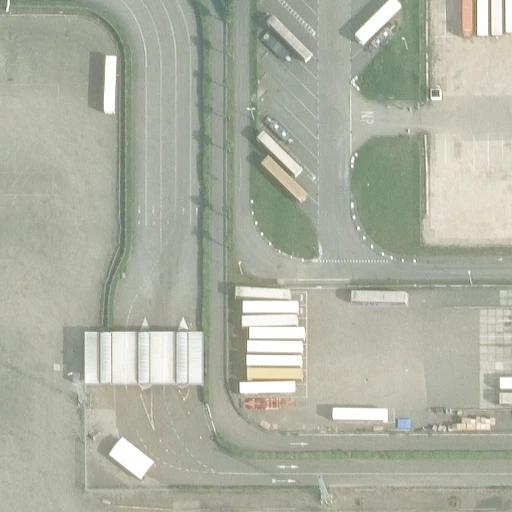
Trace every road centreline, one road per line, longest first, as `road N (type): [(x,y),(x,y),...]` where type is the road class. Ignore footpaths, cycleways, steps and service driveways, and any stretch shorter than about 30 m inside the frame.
road 1 (unclassified): [(157,0),(171,48),(157,430),(172,458),(206,474),(511,476)]
road 2 (unclassified): [(203,0),(210,13),(215,389),(225,428),(254,445),(511,445)]
road 3 (unclassified): [(240,0),(241,217),(252,257),(283,273),(343,273)]
road 4 (unclassified): [(343,273),(331,220),(331,0)]
road 5 (unclassified): [(343,273),(511,273)]
